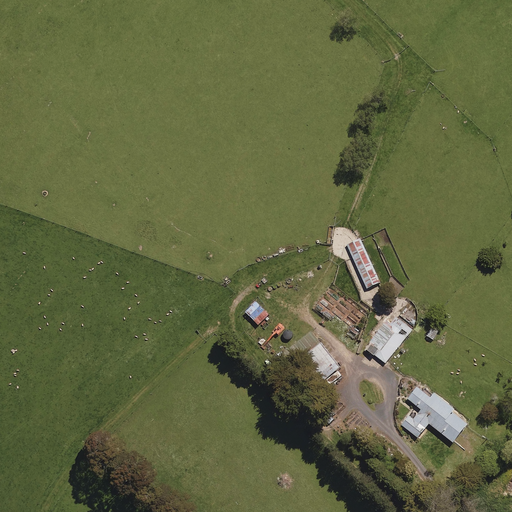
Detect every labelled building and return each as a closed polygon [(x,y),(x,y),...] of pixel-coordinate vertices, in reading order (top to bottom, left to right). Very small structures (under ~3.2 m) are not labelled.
[(380,283),(361,241),(347,247),(367,289),(380,283)] [(260,307),(256,302),(244,312),(249,317),(260,307)] [(336,321),(326,311),(321,316),(332,326),(336,321)] [(413,329),(398,317),(391,325),(386,321),(365,348),(385,364),(413,329)] [(439,330),(433,326),(427,337),(433,340),(439,330)] [(294,334),(289,329),(282,335),(287,340),(294,334)] [(353,339),(341,330),(337,336),(349,344),(353,339)] [(338,369),(319,345),(296,362),(316,387),(338,369)] [(431,398),(418,387),(408,400),(420,410),(413,418),(409,415),(401,425),(418,438),(429,425),(452,444),(467,425),(451,413),(453,411),(433,395),(431,398)]
